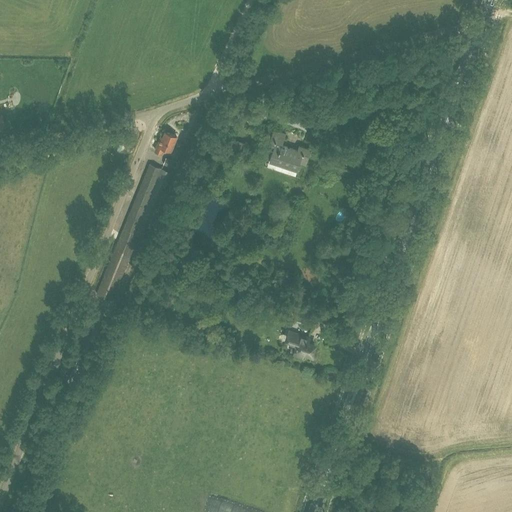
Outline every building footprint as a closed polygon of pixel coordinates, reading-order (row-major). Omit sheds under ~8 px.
[(249,124),(260,120),(262,119),(258,106),(244,109),(249,124)] [(302,157),(309,159),(312,149),(300,145),(299,150),(283,144),(286,133),(274,129),(269,144),(274,146),(270,158),(278,161),(277,163),(291,168),(292,163),(300,165),(302,157)] [(161,136),(155,150),(162,153),(164,147),(171,150),(177,136),(166,131),(163,137),(161,136)] [(175,168),(177,162),(166,157),(163,164),(175,168)] [(139,234),(144,237),(171,172),(150,163),(97,294),(112,300),(139,234)] [(296,310),(281,305),(277,315),(293,320),(296,310)] [(296,313),(294,321),(314,328),(316,320),(296,313)] [(308,342),(309,338),(290,332),(288,339),(293,341),(292,343),(298,344),(295,351),(296,352),(296,353),(303,355),(303,353),(314,357),(316,355),(317,353),(316,351),(314,350),(315,344),(308,342)]
